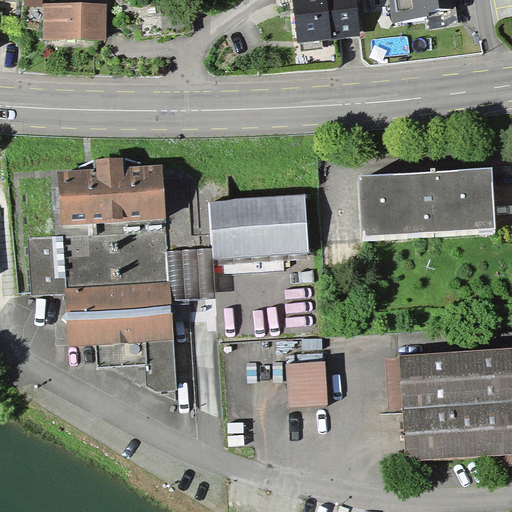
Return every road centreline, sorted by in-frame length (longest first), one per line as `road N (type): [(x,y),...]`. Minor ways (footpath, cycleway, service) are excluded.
road 1 (residential): [(8,352),(163,437),(257,473),(384,498),(511,495)]
road 2 (primary): [(511,86),(343,105),(185,110)]
road 3 (primary): [(185,110),(0,105)]
road 4 (residential): [(257,0),(201,43),(185,110)]
